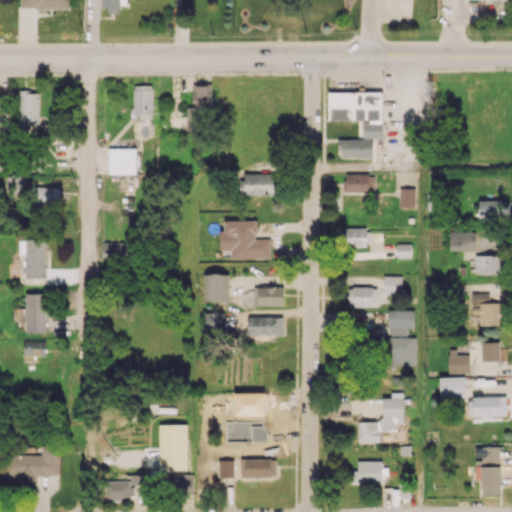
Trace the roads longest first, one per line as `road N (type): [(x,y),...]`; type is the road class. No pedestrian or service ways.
road 1 (secondary): [(511,56),(0,59)]
road 2 (residential): [(309,511),(313,57)]
road 3 (residential): [(88,59),(86,306)]
